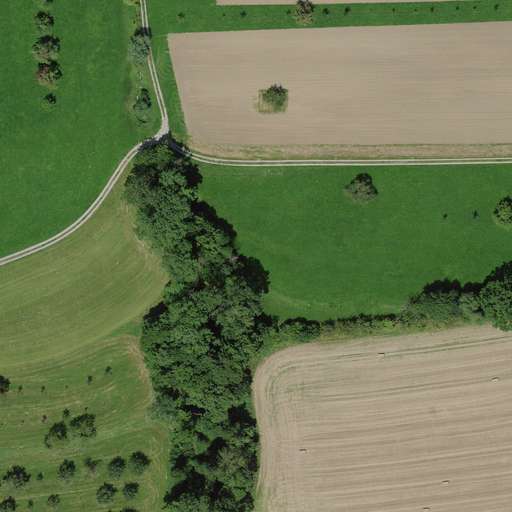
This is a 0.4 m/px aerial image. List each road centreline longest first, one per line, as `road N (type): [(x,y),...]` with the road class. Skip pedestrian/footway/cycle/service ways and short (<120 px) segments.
road 1 (track): [(0,261),(83,220),(126,160),(158,140),(219,162),(511,160)]
road 2 (track): [(162,140),(141,0)]
